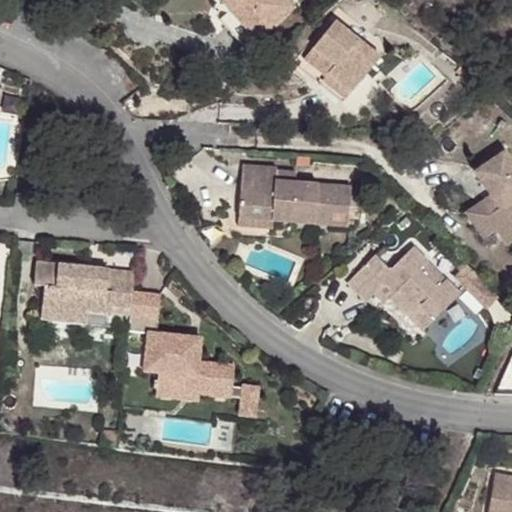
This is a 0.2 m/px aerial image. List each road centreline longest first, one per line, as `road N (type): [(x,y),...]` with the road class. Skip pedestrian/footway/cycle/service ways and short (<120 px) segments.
road 1 (residential): [(170,228),(220,293),(279,347),(347,379),(511,413)]
road 2 (residential): [(0,50),(115,125),(135,153)]
road 3 (residential): [(0,212),(170,228)]
